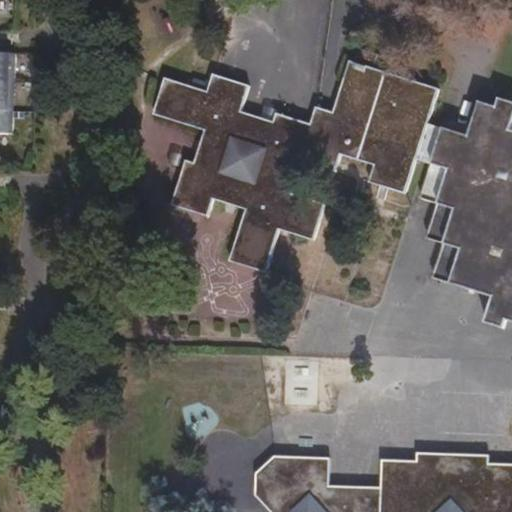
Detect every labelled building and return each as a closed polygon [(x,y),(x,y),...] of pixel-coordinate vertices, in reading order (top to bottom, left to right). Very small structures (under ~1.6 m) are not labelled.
[(427,118),(436,83),(373,65),(377,50),(360,46),(355,60),(350,60),(334,111),(318,106),(313,122),(278,112),(275,122),(242,111),(249,86),(213,76),(207,95),(165,83),(156,115),(207,131),(199,161),(190,159),(176,205),(211,215),(215,200),(249,210),(235,259),(270,270),(283,227),(317,237),(327,201),(293,191),(303,158),(336,167),(342,151),(376,161),(372,177),(407,187),(417,153),(427,118)] [(0,139),(12,140),(13,116),(8,116),(9,59),(0,58),(0,139)] [(511,123),(509,123),(511,111),(511,95),(498,92),(494,101),(479,97),(469,131),(443,123),(433,158),(424,192),(442,198),(433,231),(451,236),(440,270),(497,287),(490,311),(511,318),(511,313),(511,123)] [(433,158),(443,123),(427,118),(417,153),(433,158)] [(511,511),(511,467),(490,468),(490,459),(420,456),(420,465),(385,463),(384,497),(334,496),(335,462),(282,460),(258,483),(257,508),(261,511),(511,511)]
